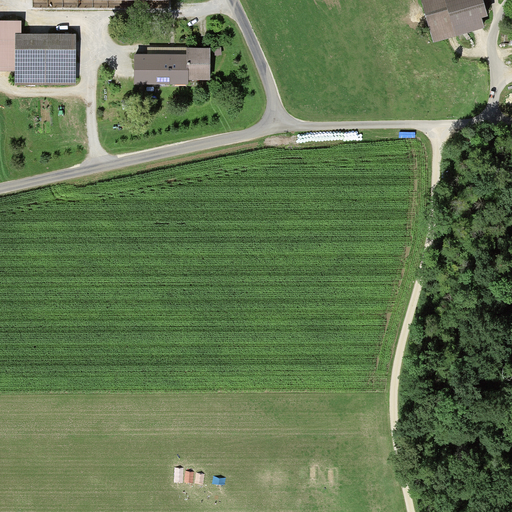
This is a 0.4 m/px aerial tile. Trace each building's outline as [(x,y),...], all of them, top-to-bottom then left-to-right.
[(433,47),(453,40),(440,0),(420,0),(419,1),(433,47)] [(478,0),(440,0),(453,40),(479,32),(476,24),(486,21),(478,0)] [(73,37),(16,37),(16,82),(73,81),(73,37)] [(189,56),(189,80),(210,79),(210,50),(189,50),(189,56)] [(150,56),(136,56),(136,86),(189,86),(189,80),(189,56),(150,56)]
